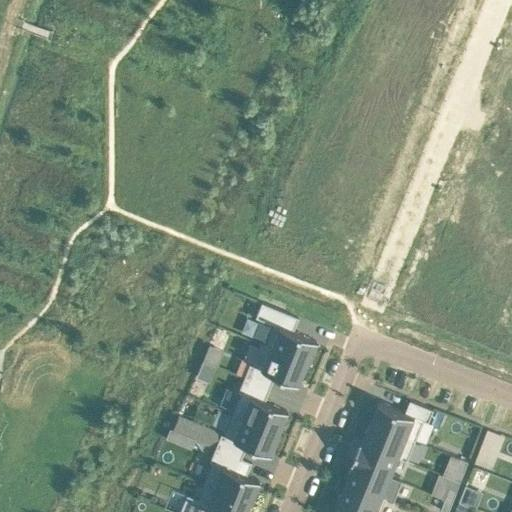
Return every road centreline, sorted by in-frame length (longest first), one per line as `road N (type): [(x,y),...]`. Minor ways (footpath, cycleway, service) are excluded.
road 1 (residential): [(496,0),(361,340)]
road 2 (residential): [(289,511),(361,340)]
road 3 (residential): [(361,340),(511,396)]
